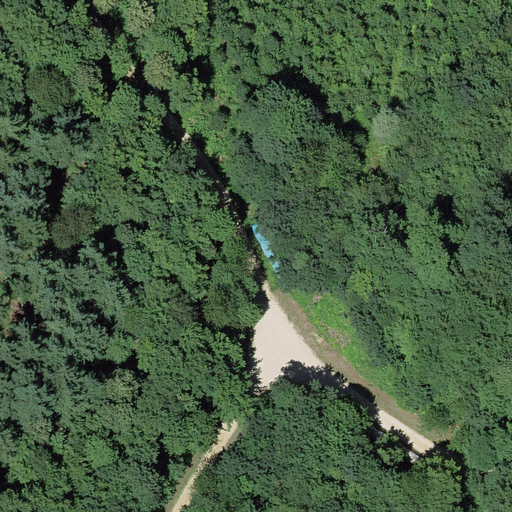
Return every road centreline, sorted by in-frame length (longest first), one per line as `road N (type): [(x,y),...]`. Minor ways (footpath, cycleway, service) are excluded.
road 1 (track): [(180,511),(278,344),(267,296),(224,198),(85,0)]
road 2 (track): [(511,481),(453,465),(278,344)]
